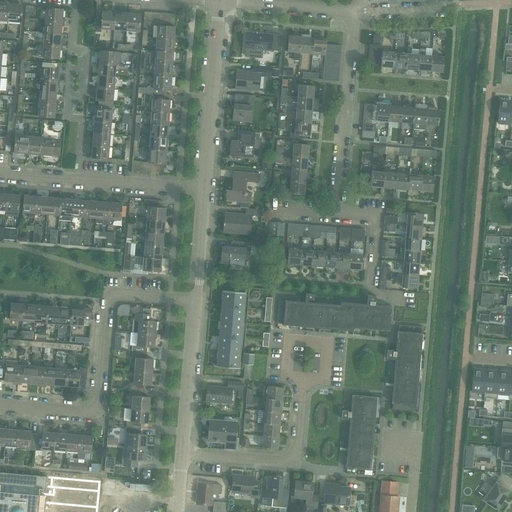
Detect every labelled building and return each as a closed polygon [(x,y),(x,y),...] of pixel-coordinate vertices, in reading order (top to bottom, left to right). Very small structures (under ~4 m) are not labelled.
[(0,2),(0,20),(8,21),(9,4),(0,2)] [(9,4),(8,21),(20,22),(22,5),(9,4)] [(26,6),(25,19),(29,19),(29,16),(33,17),(33,12),(32,12),(33,7),(26,6)] [(46,8),(45,20),(63,22),(63,18),(62,17),(63,9),(46,8)] [(94,19),(93,32),(100,32),(101,29),(114,30),(115,12),(102,11),(102,19),(94,19)] [(115,12),(114,30),(126,31),(128,13),(115,12)] [(128,13),(126,31),(139,32),(140,14),(128,13)] [(45,20),(44,32),(61,34),(61,26),(62,26),(63,22),(45,20)] [(157,26),(156,39),(174,39),(174,27),(168,26),(162,26),(157,26)] [(246,32),(244,49),(245,49),(244,57),(262,59),(263,50),(271,51),(280,51),(282,31),(273,30),(263,29),(262,34),(246,32)] [(44,32),(43,44),(61,46),(61,42),(60,42),(61,34),(44,32)] [(383,36),(382,36),(373,35),(373,43),(382,43),(383,36)] [(293,61),(299,61),(301,37),(289,36),(287,52),(294,52),(293,61)] [(301,37),(299,61),(300,53),(312,54),(314,38),(301,37)] [(314,38),(312,54),(324,55),(325,51),(326,45),(326,40),(314,38)] [(156,39),(155,51),(173,52),(174,39),(156,39)] [(61,51),(61,46),(43,44),(42,57),(59,58),(59,50),(61,51)] [(326,45),(325,51),(340,53),(341,46),(326,45)] [(369,45),(369,52),(382,53),(382,46),(369,45)] [(382,53),(381,60),(380,67),(393,68),(394,52),(382,51),(382,46),(382,53)] [(405,68),(405,69),(418,70),(418,68),(419,55),(418,55),(419,50),(412,49),(411,54),(407,54),(405,68)] [(418,68),(418,70),(430,71),(430,68),(431,56),(425,56),(426,50),(420,49),(419,55),(418,68)] [(98,59),(97,63),(116,65),(120,65),(121,53),(117,53),(100,51),(99,59),(98,59)] [(155,51),(155,63),(172,65),(173,52),(155,51)] [(325,51),(324,55),(324,58),(340,60),(340,53),(325,51)] [(369,52),(368,59),(381,60),(382,53),(369,52)] [(394,52),(393,68),(405,69),(405,68),(407,54),(394,52)] [(430,68),(430,71),(443,72),(444,57),(431,56),(430,68)] [(324,58),(324,66),(339,67),(340,60),(324,58)] [(368,59),(368,66),(380,67),(381,60),(368,59)] [(98,68),(98,75),(115,77),(116,65),(97,63),(97,68),(98,68)] [(155,63),(154,76),(171,77),(172,65),(155,63)] [(235,90),(251,91),(259,91),(260,77),(271,77),(272,70),(272,68),(253,66),(252,71),(237,70),(235,90)] [(324,66),(323,73),(338,74),(339,67),(324,66)] [(41,67),(40,79),(58,81),(58,76),(57,76),(58,68),(41,67)] [(323,73),(322,80),(338,81),(338,74),(323,73)] [(96,83),(95,87),(113,89),(115,77),(98,75),(97,83),(96,83)] [(165,95),(166,90),(170,90),(171,77),(154,76),(153,84),(151,84),(146,88),(138,88),(138,93),(165,95)] [(40,79),(39,91),(56,93),(56,85),(58,85),(58,81),(40,79)] [(298,85),(297,97),(313,98),(314,86),(298,85)] [(112,101),(113,89),(95,87),(95,92),(96,92),(96,100),(112,101)] [(39,91),(38,103),(56,105),(57,100),(55,100),(56,93),(39,91)] [(235,94),(234,104),(232,120),(250,122),(252,105),(251,105),(252,96),(235,94)] [(297,97),(296,109),(312,110),(313,98),(297,97)] [(152,99),(151,112),(169,113),(170,101),(152,99)] [(269,100),(264,104),(267,109),(273,106),(269,100)] [(511,101),(500,100),(498,123),(510,124),(511,105),(511,101)] [(38,103),(37,116),(54,117),(55,110),(56,110),(56,105),(38,103)] [(364,104),(364,111),(376,112),(377,105),(364,104)] [(376,112),(376,119),(376,120),(388,121),(390,106),(377,105),(376,112)] [(390,106),(388,121),(400,122),(402,107),(390,106)] [(402,107),(400,122),(413,123),(414,108),(402,107)] [(414,108),(413,123),(413,129),(425,130),(425,124),(426,109),(414,108)] [(93,117),(93,121),(111,122),(112,110),(95,109),(94,117),(93,117)] [(296,109),(295,122),(310,124),(312,110),(296,109)] [(426,109),(425,124),(438,125),(439,110),(426,109)] [(151,112),(150,124),(168,126),(169,113),(151,112)] [(94,126),(93,133),(110,134),(111,122),(93,121),(92,126),(94,126)] [(290,128),(289,138),(304,139),(304,136),(309,136),(310,124),(295,122),(294,129),(290,128)] [(150,124),(149,137),(167,138),(168,126),(150,124)] [(237,155),(237,153),(242,153),(242,156),(252,157),(253,148),(260,149),(261,140),(260,140),(260,134),(238,132),(237,141),(231,140),(230,155),(237,155)] [(91,141),(91,145),(109,147),(110,134),(93,133),(93,141),(91,141)] [(15,134),(14,153),(26,154),(28,136),(15,134)] [(28,136),(26,154),(39,155),(40,137),(28,136)] [(40,137),(39,155),(52,156),(52,155),(59,155),(60,143),(53,142),(54,138),(40,137)] [(149,137),(148,149),(166,150),(167,138),(149,137)] [(293,144),(292,156),(307,158),(308,145),(293,144)] [(92,150),(91,158),(108,159),(109,147),(91,145),(90,150),(92,150)] [(148,149),(147,162),(148,162),(151,163),(157,163),(163,163),(165,164),(166,150),(148,149)] [(292,156),(291,168),(306,170),(307,158),(292,156)] [(370,187),(383,188),(384,173),(378,172),(378,166),(372,165),(370,187)] [(291,168),(290,181),(305,182),(306,170),(291,168)] [(240,202),(240,208),(248,208),(249,203),(250,203),(251,193),(245,192),(246,181),(259,182),(260,174),(233,171),(231,190),(226,190),(225,201),(240,202)] [(384,173),(383,188),(395,189),(396,174),(384,173)] [(396,174),(395,189),(407,190),(408,175),(396,174)] [(408,175),(407,190),(420,191),(421,176),(408,175)] [(421,176),(420,191),(432,192),(434,177),(421,176)] [(304,195),(305,182),(290,181),(289,193),(304,195)] [(7,192),(5,211),(6,211),(5,216),(18,217),(18,212),(19,195),(12,194),(12,193),(7,192)] [(24,195),(22,212),(29,213),(28,218),(34,218),(35,214),(35,213),(36,195),(32,195),(32,196),(24,195)] [(36,195),(35,213),(47,214),(48,198),(41,197),(41,196),(36,195)] [(48,198),(47,214),(59,215),(60,197),(56,197),(56,198),(48,198)] [(60,197),(59,215),(71,216),(72,200),(65,199),(65,198),(61,197),(60,197)] [(72,200),(71,216),(83,217),(85,199),(81,199),(81,200),(73,200),(72,200)] [(85,199),(83,217),(96,218),(97,202),(90,201),(90,200),(85,199)] [(147,207),(146,219),(164,221),(165,208),(158,208),(158,201),(144,200),(144,207),(147,207)] [(95,222),(95,223),(102,224),(103,224),(103,219),(108,219),(109,201),(104,201),(104,202),(97,202),(96,218),(96,219),(95,222)] [(108,220),(107,225),(112,225),(113,222),(114,220),(121,220),(121,219),(121,217),(125,217),(126,209),(126,206),(122,205),(122,204),(119,203),(114,203),(114,201),(109,201),(108,219),(108,220)] [(223,232),(250,235),(252,216),(260,216),(260,210),(245,209),(245,215),(225,213),(223,232)] [(407,213),(406,226),(421,227),(422,214),(407,213)] [(384,224),(390,224),(397,225),(398,217),(384,216),(384,224)] [(146,219),(145,232),(163,233),(164,221),(146,219)] [(288,224),(287,235),(294,236),(294,230),(295,224),(288,224)] [(308,237),(314,238),(315,226),(302,225),(302,231),(309,231),(308,237)] [(315,226),(314,238),(320,238),(320,232),(327,233),(327,227),(315,226)] [(406,226),(405,238),(420,239),(421,227),(406,226)] [(339,240),(351,241),(352,229),(340,228),(339,240)] [(352,229),(351,241),(364,242),(365,230),(352,229)] [(33,231),(32,242),(40,243),(41,232),(33,231)] [(145,232),(144,245),(162,246),(163,233),(145,232)] [(3,239),(3,240),(16,241),(17,234),(15,234),(4,233),(3,239)] [(106,242),(105,249),(111,249),(113,249),(114,242),(114,240),(114,238),(114,233),(107,233),(106,237),(106,239),(106,240),(106,242)] [(405,238),(404,251),(419,252),(420,239),(405,238)] [(221,263),(230,264),(243,265),(244,261),(245,254),(250,255),(250,254),(254,255),(255,244),(251,244),(251,243),(231,241),(231,247),(222,246),(221,263)] [(144,245),(143,257),(161,258),(162,246),(144,245)] [(287,264),(299,265),(300,250),(288,249),(287,264)] [(300,250),(299,265),(311,266),(313,251),(300,250)] [(313,251),(311,266),(324,267),(325,252),(313,251)] [(404,251),(403,262),(418,264),(419,252),(404,251)] [(325,252),(324,267),(336,268),(337,253),(325,252)] [(337,253),(336,268),(349,269),(350,254),(337,253)] [(350,254),(349,269),(361,270),(362,255),(350,254)] [(125,255),(124,269),(133,269),(134,257),(129,256),(125,255)] [(160,272),(161,258),(143,257),(142,270),(160,272)] [(403,262),(402,275),(417,276),(418,264),(403,262)] [(481,272),(480,282),(488,282),(488,272),(481,272)] [(416,289),(417,276),(402,275),(401,287),(416,289)] [(252,365),(253,361),(253,354),(243,353),(249,290),(237,289),(237,292),(236,292),(223,291),(216,367),(242,369),(243,364),(252,365)] [(297,302),(295,326),(305,327),(308,294),(306,293),(305,302),(297,302)] [(308,294),(305,327),(314,328),(316,303),(308,303),(308,299),(314,300),(314,294),(308,294)] [(363,304),(361,329),(371,329),(373,296),(367,296),(367,304),(363,304)] [(373,296),(371,329),(380,330),(382,306),(375,305),(375,302),(376,302),(376,296),(373,296)] [(279,301),(277,323),(283,324),(283,325),(286,325),(288,301),(285,301),(285,302),(279,301)] [(288,301),(286,325),(295,326),(297,302),(288,301)] [(335,305),(333,329),(342,330),(345,303),(340,302),(340,305),(335,305)] [(5,303),(4,314),(9,314),(9,320),(22,321),(23,303),(19,303),(18,304),(5,303)] [(23,303),(22,321),(34,322),(35,305),(28,305),(28,303),(23,303)] [(316,303),(314,328),(323,329),(326,304),(316,303)] [(345,303),(342,330),(352,331),(354,303),(345,303)] [(354,303),(352,331),(353,331),(353,328),(361,329),(363,304),(354,303)] [(326,304),(323,329),(333,329),(335,305),(326,304)] [(35,305),(34,322),(46,323),(48,305),(43,305),(43,306),(35,305)] [(48,305),(46,323),(58,324),(59,307),(52,307),(52,306),(48,305)] [(117,316),(125,316),(128,314),(129,305),(123,305),(119,306),(118,309),(117,316)] [(382,306),(380,330),(389,331),(391,307),(382,306)] [(59,307),(58,324),(70,325),(70,330),(72,307),(67,307),(67,308),(59,307)] [(72,307),(70,330),(76,330),(76,325),(83,326),(89,327),(90,320),(91,309),(84,308),(84,309),(77,309),(77,308),(72,307)] [(133,332),(137,332),(155,334),(156,322),(149,321),(150,310),(144,310),(143,315),(135,314),(135,320),(134,320),(133,332)] [(398,331),(397,336),(422,338),(422,334),(421,333),(422,327),(399,325),(398,331)] [(132,345),(132,351),(146,352),(147,347),(154,347),(155,334),(137,332),(136,346),(132,345)] [(397,336),(396,346),(421,348),(422,338),(397,336)] [(387,350),(387,356),(420,359),(421,348),(396,346),(396,351),(393,351),(387,350)] [(135,358),(134,370),(152,372),(153,360),(146,359),(146,352),(132,351),(131,358),(135,358)] [(395,360),(394,367),(419,369),(420,359),(387,356),(386,359),(395,360)] [(12,383),(17,383),(18,365),(6,364),(4,381),(12,382),(12,383)] [(18,365),(17,383),(21,383),(21,382),(29,383),(30,366),(18,365)] [(30,366),(29,383),(36,384),(36,385),(41,385),(42,367),(30,366)] [(42,367),(41,385),(45,386),(45,384),(53,385),(55,368),(42,367)] [(394,367),(394,378),(418,380),(419,369),(394,367)] [(55,368),(53,385),(61,386),(61,387),(65,387),(67,369),(55,368)] [(67,369),(65,387),(70,388),(70,386),(77,387),(77,389),(82,390),(82,392),(85,392),(87,369),(79,368),(79,370),(67,369)] [(486,370),(473,369),(471,392),(484,393),(484,398),(486,370)] [(129,388),(129,389),(143,390),(144,384),(151,385),(152,372),(134,370),(133,383),(129,383),(125,383),(125,388),(129,388)] [(486,370),(484,398),(497,399),(499,371),(486,370)] [(509,395),(509,400),(511,373),(499,371),(497,399),(498,394),(509,395)] [(394,378),(393,388),(417,391),(418,380),(394,378)] [(237,397),(242,397),(243,383),(228,382),(227,387),(207,386),(205,402),(231,404),(232,390),(238,391),(237,397)] [(268,386),(266,399),(282,400),(283,388),(268,386)] [(393,388),(392,399),(416,401),(417,391),(393,388)] [(132,396),(131,408),(149,410),(150,397),(143,397),(143,390),(129,389),(128,396),(132,396)] [(352,395),(351,404),(376,406),(376,397),(352,395)] [(266,399),(265,411),(258,410),(258,411),(280,413),(282,400),(266,399)] [(393,403),(392,410),(414,412),(415,405),(416,405),(416,401),(392,399),(391,403),(393,403)] [(342,410),(342,413),(375,415),(376,406),(351,404),(351,412),(348,412),(348,411),(342,410)] [(126,421),(125,427),(140,428),(141,422),(148,423),(149,410),(131,408),(130,421),(126,421)] [(257,423),(264,424),(279,425),(280,413),(258,411),(257,423)] [(350,420),(350,422),(374,424),(375,415),(342,413),(341,419),(350,420)] [(233,448),(236,424),(210,422),(209,428),(211,428),(210,440),(226,441),(226,447),(233,448)] [(350,422),(349,431),(373,434),(374,424),(350,422)] [(264,424),(263,436),(278,437),(279,425),(264,424)] [(124,446),(128,446),(145,448),(146,435),(140,435),(140,428),(125,427),(125,434),(124,446)] [(501,435),(500,446),(503,447),(511,447),(511,429),(502,428),(501,435)] [(6,429),(5,446),(17,447),(18,429),(13,429),(13,430),(6,429)] [(18,429),(17,447),(28,448),(28,450),(35,451),(36,434),(30,434),(30,431),(23,431),(23,429),(18,429)] [(349,431),(348,441),(373,443),(373,434),(349,431)] [(36,434),(35,451),(41,451),(41,449),(53,450),(55,432),(50,432),(50,433),(42,432),(42,435),(36,434)] [(55,432),(53,450),(65,451),(67,434),(59,433),(60,432),(55,432)] [(67,434),(65,451),(78,452),(79,434),(74,433),(74,435),(67,434)] [(79,434),(78,452),(77,460),(84,460),(84,453),(90,453),(92,436),(84,435),(84,434),(79,434)] [(263,436),(262,448),(277,450),(278,437),(263,436)] [(348,441),(347,450),(372,452),(373,443),(348,441)] [(123,459),(122,465),(137,466),(138,460),(144,461),(145,448),(128,446),(126,459),(123,459)] [(498,447),(497,458),(501,459),(501,465),(500,472),(511,473),(511,447),(503,447),(500,446),(498,446),(498,447)] [(347,450),(347,459),(371,461),(372,452),(347,450)] [(347,459),(346,468),(370,470),(371,461),(347,459)] [(89,467),(89,471),(92,471),(98,472),(100,472),(100,464),(99,464),(91,464),(91,468),(89,467)] [(0,511),(96,511),(100,482),(47,477),(0,472),(0,511)] [(257,498),(259,482),(252,482),(253,478),(233,476),(232,492),(251,494),(251,497),(257,498)] [(261,489),(261,498),(262,498),(262,506),(287,508),(288,490),(282,489),(283,480),(267,479),(266,490),(261,489)] [(303,503),(303,499),(305,500),(304,509),(317,510),(317,504),(318,495),(311,495),(313,482),(295,481),(295,489),(291,489),(290,502),(303,503)] [(396,497),(397,483),(382,482),(379,511),(397,511),(398,497),(396,497)] [(509,491),(496,482),(484,500),(497,509),(509,491)] [(211,505),(211,499),(217,500),(218,494),(221,494),(221,486),(198,484),(196,504),(211,505)] [(317,504),(317,510),(316,511),(325,511),(327,505),(348,506),(349,488),(334,486),(334,484),(325,484),(323,505),(317,504)] [(213,502),(213,506),(212,511),(225,511),(227,503),(213,502)]
